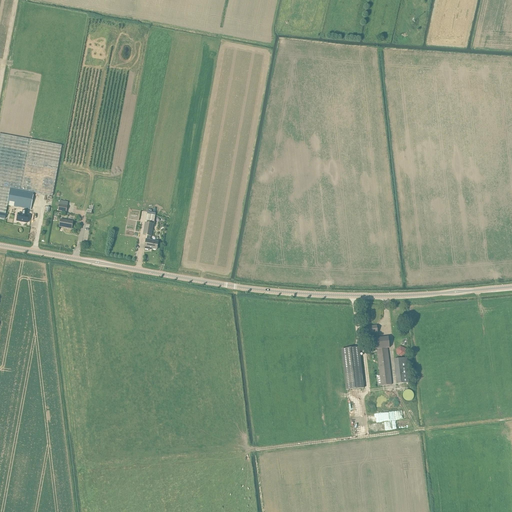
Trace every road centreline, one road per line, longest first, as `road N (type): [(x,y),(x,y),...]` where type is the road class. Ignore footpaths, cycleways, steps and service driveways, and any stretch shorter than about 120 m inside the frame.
road 1 (tertiary): [(223,284),(310,293),(511,285)]
road 2 (tertiary): [(223,284),(0,245)]
